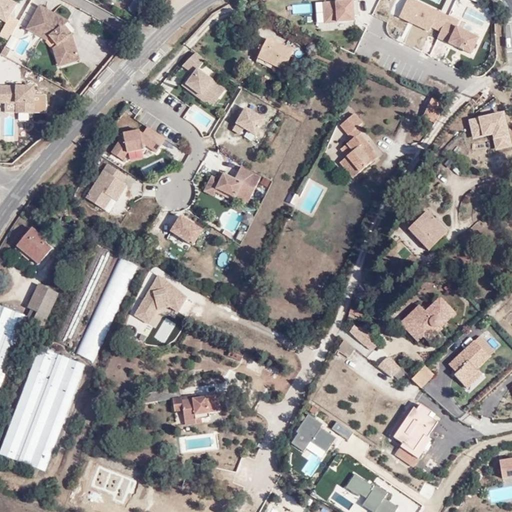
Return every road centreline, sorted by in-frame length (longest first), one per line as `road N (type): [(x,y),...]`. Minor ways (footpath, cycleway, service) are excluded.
road 1 (residential): [(511,73),(459,100),(382,206),(316,360)]
road 2 (residential): [(114,82),(179,122),(197,144),(172,195)]
road 3 (secondary): [(27,187),(114,82)]
road 4 (secondary): [(114,82),(208,0)]
